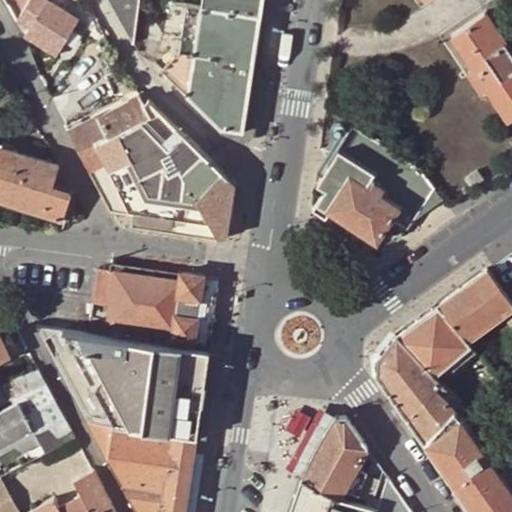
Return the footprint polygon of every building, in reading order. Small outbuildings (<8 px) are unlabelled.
[(46,0),(36,16),(26,33),(25,35),(55,56),(78,19),(47,0),(46,0)] [(36,16),(46,0),(37,0),(30,12),(36,16)] [(108,0),(133,43),(139,0),(108,0)] [(259,14),(261,0),(201,0),(201,5),(259,14)] [(241,128),(259,14),(201,5),(186,3),(178,50),(161,68),(219,125),(241,128)] [(28,10),(18,23),(26,33),(36,16),(30,12),(28,10)] [(510,118),(511,116),(511,40),(508,44),(484,10),(451,33),(473,64),(469,68),(483,90),(487,86),(510,118)] [(100,193),(107,210),(112,210),(132,214),(131,226),(171,231),(217,237),(218,238),(220,237),(220,236),(226,235),(227,220),(228,220),(231,208),(231,197),(229,197),(234,181),(222,172),(223,171),(139,89),(136,92),(138,95),(69,131),(88,170),(91,168),(103,192),(100,193)] [(418,212),(441,196),(414,157),(410,162),(350,123),(315,180),(324,187),(313,208),(326,218),(330,211),(377,241),(393,218),(399,229),(401,226),(406,229),(418,212)] [(0,199),(61,219),(70,192),(51,186),(58,164),(0,146),(0,199)] [(470,185),(482,176),(476,168),(464,177),(470,185)] [(115,268),(186,279),(187,272),(116,262),(115,268)] [(511,305),(485,267),(437,302),(437,303),(464,339),(502,312),(511,305)] [(94,303),(110,304),(115,268),(110,268),(110,269),(99,268),(94,303)] [(106,334),(143,339),(209,348),(219,276),(187,272),(186,279),(115,268),(110,304),(106,334)] [(396,333),(434,374),(469,345),(464,339),(437,303),(396,333)] [(511,305),(502,312),(511,326),(511,327),(510,329),(511,332),(511,305)] [(87,332),(36,325),(68,384),(87,419),(196,434),(201,400),(209,348),(143,339),(106,334),(87,332)] [(377,374),(423,439),(451,407),(458,401),(439,380),(434,374),(396,333),(378,356),(377,374)] [(0,337),(0,361),(9,357),(0,337)] [(474,351),(469,345),(434,374),(439,380),(474,351)] [(58,406),(37,367),(28,371),(36,387),(16,397),(19,402),(32,427),(34,433),(55,421),(61,431),(70,427),(58,406)] [(36,387),(28,371),(0,384),(0,404),(16,397),(36,387)] [(0,444),(32,427),(18,402),(0,411),(0,444)] [(304,470),(302,474),(339,495),(341,493),(345,485),(356,466),(368,445),(358,431),(346,414),(340,407),(327,425),(325,430),(319,440),(309,459),(307,464),(304,470)] [(423,439),(455,484),(492,457),(466,424),(461,417),(460,418),(451,407),(423,439)] [(487,432),(503,449),(504,448),(511,441),(511,423),(505,416),(487,432)] [(466,424),(492,457),(503,449),(487,432),(474,418),(466,424)] [(87,419),(136,511),(183,511),(196,434),(87,419)] [(74,437),(70,427),(61,431),(55,421),(34,433),(40,444),(45,453),(74,437)] [(36,446),(40,444),(34,433),(32,427),(0,444),(0,448),(2,454),(16,447),(24,452),(36,446)] [(371,450),(368,445),(356,466),(360,468),(371,450)] [(492,457),(455,484),(474,511),(511,511),(511,458),(509,454),(504,448),(503,449),(492,457)] [(116,511),(92,468),(74,478),(82,493),(58,506),(61,511),(116,511)] [(376,494),(381,477),(366,473),(359,492),(368,495),(376,494)] [(339,495),(302,474),(301,477),(293,499),(288,511),(372,511),(375,505),(341,493),(339,495)] [(415,511),(401,492),(388,474),(381,496),(378,506),(377,509),(385,511),(415,511)] [(21,511),(1,476),(0,477),(0,511),(21,511)] [(345,485),(341,493),(375,505),(378,506),(381,496),(376,494),(368,495),(359,492),(345,485)] [(47,511),(58,506),(53,497),(25,511),(47,511)]
